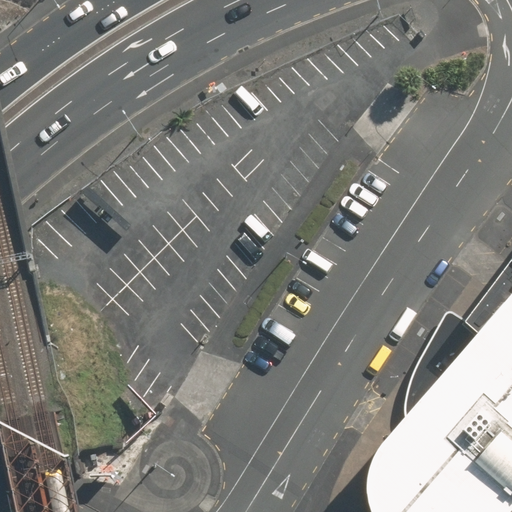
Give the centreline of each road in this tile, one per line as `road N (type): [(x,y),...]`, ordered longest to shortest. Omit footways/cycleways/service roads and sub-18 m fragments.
road 1 (residential): [(472,165),(247,511)]
road 2 (trunk): [(271,0),(124,77),(0,179)]
road 3 (residential): [(472,165),(508,55),(492,0)]
road 4 (trunk): [(0,87),(114,0)]
